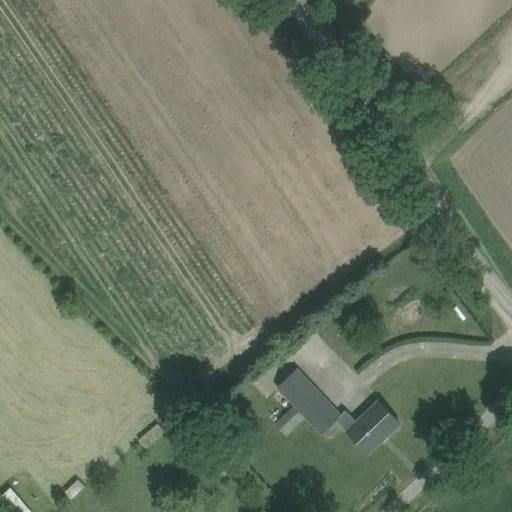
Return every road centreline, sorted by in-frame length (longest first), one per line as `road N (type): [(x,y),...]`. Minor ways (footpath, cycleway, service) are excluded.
road 1 (unclassified): [(511,310),(290,0)]
road 2 (unclassified): [(386,511),(511,394)]
